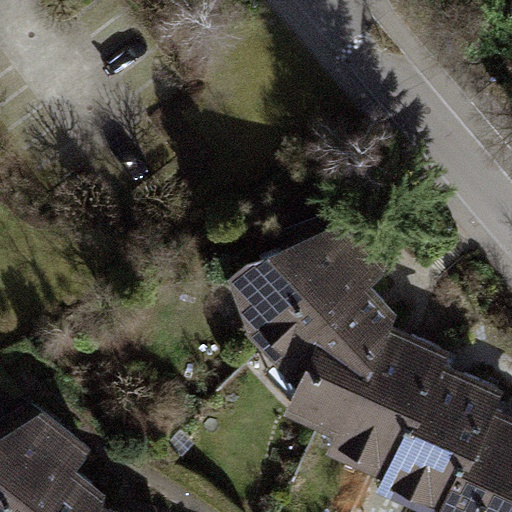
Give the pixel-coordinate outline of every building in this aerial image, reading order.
[(243,320),(269,351),(367,272),(381,258),(339,211),(246,244),(225,270),(243,320)] [(286,404),(329,432),(389,319),(395,303),(367,272),(269,351),(289,374),(286,404)] [(329,432),(379,465),(429,362),(438,342),(389,319),(329,432)] [(442,511),(489,410),(495,384),(429,362),(379,465),(371,486),(414,505),(411,511),(442,511)] [(0,511),(39,511),(62,470),(85,444),(31,401),(0,418),(0,511)] [(511,511),(511,418),(489,410),(442,511),(511,511)] [(95,511),(97,499),(62,470),(39,511),(95,511)] [(132,511),(97,499),(95,511),(132,511)]
